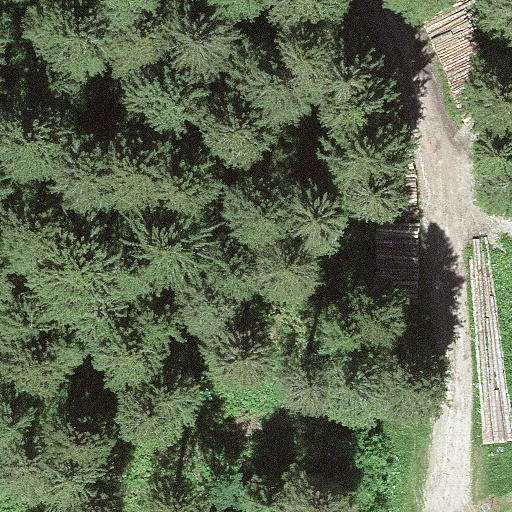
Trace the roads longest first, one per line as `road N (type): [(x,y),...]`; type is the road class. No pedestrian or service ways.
road 1 (track): [(448,511),(453,328),(435,133)]
road 2 (track): [(511,211),(473,180),(417,112),(380,0)]
